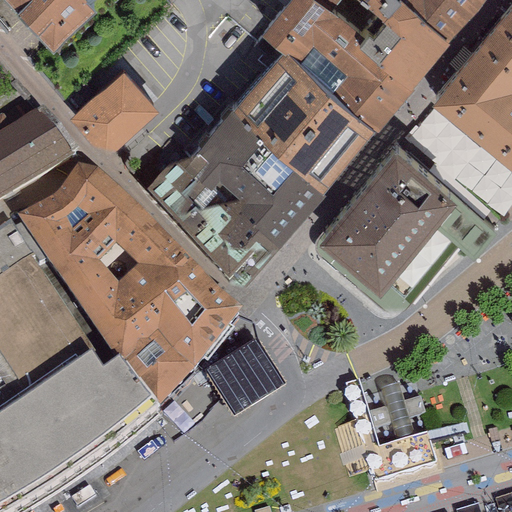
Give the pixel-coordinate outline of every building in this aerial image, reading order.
[(17,0),(52,37),(92,0),(17,0)] [(376,114),(412,71),(358,28),(362,23),(335,0),(334,0),(280,0),(263,21),(282,36),(374,112),(376,114)] [(334,0),(335,0),(362,23),(358,28),(412,71),(447,25),(417,0),(334,0)] [(417,0),(447,25),(468,0),(417,0)] [(511,156),(511,0),(507,0),(433,92),(511,156)] [(282,36),(231,97),(323,173),(374,112),(282,36)] [(123,62),(70,108),(104,147),(158,100),(123,62)] [(231,97),(147,196),(227,285),(326,178),(323,173),(231,97)] [(0,135),(0,202),(80,156),(42,109),(0,135)] [(378,275),(453,187),(457,183),(394,131),(316,223),(321,227),(378,275)] [(116,350),(161,410),(242,314),(96,171),(76,170),(17,219),(110,354),(116,350)] [(378,275),(321,227),(307,245),(305,251),(308,259),(370,316),(379,321),(388,321),(399,316),(460,240),(472,251),(494,222),(453,187),(378,275)] [(0,290),(5,288),(0,279),(0,276),(36,255),(17,225),(0,235),(0,290)] [(159,417),(119,363),(105,372),(91,356),(79,365),(75,359),(0,411),(0,511),(30,511),(60,494),(102,464),(159,417)] [(404,402),(399,385),(390,388),(380,391),(385,408),(369,412),(374,431),(391,426),(396,441),(405,438),(413,436),(408,420),(425,415),(420,398),(404,402)]
